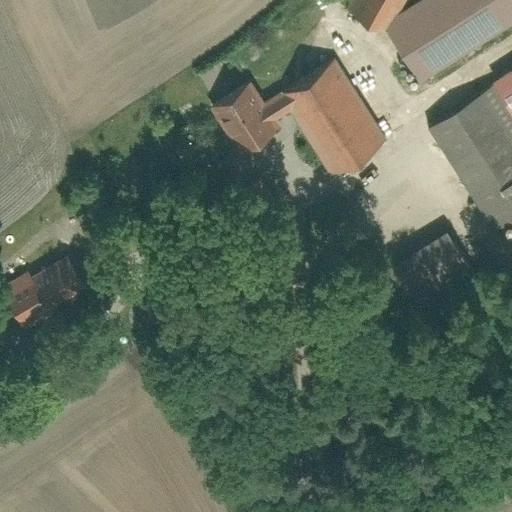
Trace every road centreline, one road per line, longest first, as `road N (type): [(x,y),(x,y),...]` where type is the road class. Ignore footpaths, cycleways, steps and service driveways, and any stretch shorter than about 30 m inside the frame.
road 1 (unclassified): [(303,218),(311,511)]
road 2 (unknown): [(303,232),(392,190),(402,135),(380,67)]
